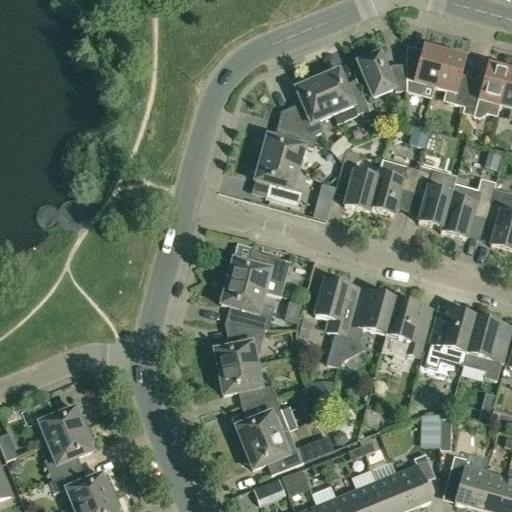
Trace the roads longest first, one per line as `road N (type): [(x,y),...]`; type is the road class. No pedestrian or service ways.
road 1 (residential): [(511,295),(186,204)]
road 2 (unclassified): [(186,204),(229,73),(386,0)]
road 3 (unclassified): [(137,367),(186,204)]
road 4 (unclassified): [(193,511),(137,367)]
road 5 (unclassified): [(0,394),(98,358),(137,367)]
